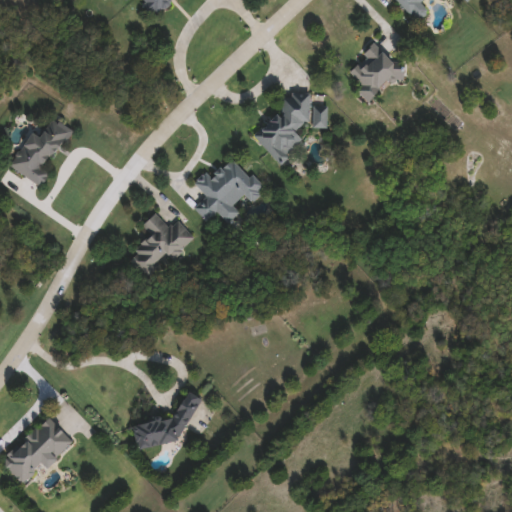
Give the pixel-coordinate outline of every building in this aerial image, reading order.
[(173,0),(156,16),(141,0),(173,0)] [(425,0),(421,4),(430,13),(419,23),(396,0),(425,0)] [(404,73),(373,102),(347,75),(377,46),(404,73)] [(283,97),(311,96),(312,126),(300,126),(300,147),(291,147),(291,164),(266,164),(265,124),(284,123),(283,97)] [(327,131),(313,129),(315,107),(329,109),(327,131)] [(72,131),(48,172),(51,174),(43,188),(11,170),(32,133),(43,139),(53,120),(72,131)] [(217,214),(210,224),(195,212),(206,197),(194,188),(205,173),(215,181),(231,160),(267,189),(255,204),(245,197),(235,208),(242,213),(232,226),(217,214)] [(196,240),(173,263),(170,260),(148,281),(129,262),(153,239),(143,229),(157,216),(171,230),(179,222),(196,240)] [(2,463),(51,419),(73,444),(54,461),(52,459),(22,485),(2,463)]
